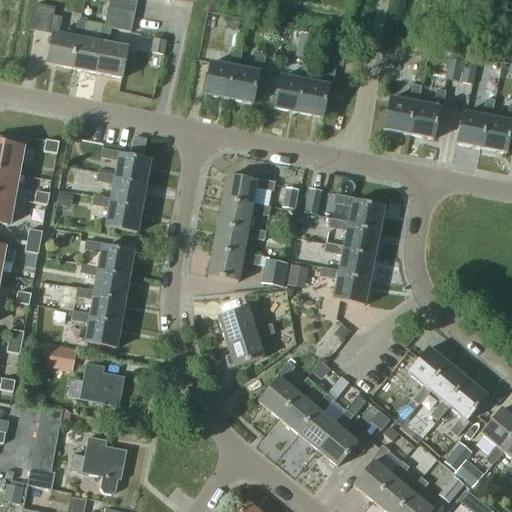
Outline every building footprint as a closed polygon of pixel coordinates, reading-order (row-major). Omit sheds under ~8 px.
[(109,0),(108,9),(134,14),(136,0),(109,0)] [(46,65),(71,70),(80,22),(76,21),(72,39),(57,36),(61,18),(52,17),(53,9),(34,5),(29,32),(51,36),(46,65)] [(130,34),(134,14),(108,9),(104,26),(102,25),(98,44),(101,45),(95,75),(121,80),(127,49),(107,45),(109,30),(130,34)] [(228,39),(232,17),(215,14),(210,36),(228,39)] [(86,23),(80,22),(71,70),(95,75),(101,45),(98,44),(83,41),(86,23)] [(166,42),(153,40),(150,55),(163,57),(166,42)] [(203,96),(229,101),(235,69),(239,70),(242,54),(232,52),(228,69),(209,65),(203,96)] [(235,69),(229,101),(252,106),(257,76),(262,77),(265,59),(255,57),(252,73),(239,70),(235,69)] [(459,84),(473,86),(478,59),(464,57),(459,84)] [(458,83),(462,63),(449,60),(445,81),(458,83)] [(273,110),(298,115),(305,83),(309,84),(312,67),(303,66),(299,82),(280,78),(273,110)] [(305,83),(298,115),(322,119),(328,90),(332,90),(335,72),(326,70),(322,87),(309,84),(305,83)] [(384,132),(408,136),(414,105),(418,106),(422,88),(412,86),(408,104),(389,101),(384,132)] [(414,105),(408,136),(433,141),(439,111),(442,112),(446,93),(436,91),(433,109),(418,106),(414,105)] [(456,146),(480,150),(487,119),(491,120),(494,102),(485,100),(481,118),(462,114),(456,146)] [(487,119),(480,150),(505,155),(511,125),(511,124),(511,105),(509,105),(506,123),(491,120),(487,119)] [(58,144),(45,142),(43,154),(56,156),(58,144)] [(0,146),(0,172),(17,175),(19,163),(31,165),(33,152),(0,146)] [(113,181),(145,186),(149,162),(119,157),(119,154),(102,151),(100,160),(116,163),(114,177),(113,181)] [(0,172),(0,199),(24,203),(26,191),(14,189),(17,175),(0,172)] [(112,186),(110,200),(109,205),(141,210),(145,186),(113,181),(114,177),(98,174),(96,183),(112,186)] [(252,209),(252,205),(255,190),(273,193),(275,184),(256,180),(255,184),(226,178),(221,203),(252,209)] [(294,212),(298,192),(285,189),(281,210),(294,212)] [(317,217),(321,193),(308,191),(304,214),(317,217)] [(49,196),(36,193),(33,205),(47,208),(49,196)] [(71,209),(73,197),(58,194),(56,207),(71,209)] [(347,227),(379,234),(384,209),(354,203),(355,199),(335,196),(333,206),(351,209),(348,224),(347,227)] [(137,234),(141,210),(109,205),(110,200),(93,198),(91,206),(108,209),(105,229),(137,234)] [(24,203),(0,199),(0,225),(7,227),(10,213),(22,215),(24,203)] [(270,209),(252,205),(252,209),(221,203),(217,228),(247,234),(248,230),(251,215),(268,218),(270,209)] [(294,216),(286,214),(284,225),(293,226),(294,216)] [(346,233),(343,248),(342,252),(374,258),(379,234),(347,227),(348,224),(330,220),(328,230),(346,233)] [(217,228),(212,253),(242,258),(243,255),(246,239),(264,243),(266,234),(248,230),(247,234),(217,228)] [(28,231),(26,243),(40,245),(42,234),(28,231)] [(97,273),(129,278),(133,254),(102,249),(102,245),(85,242),(83,253),(100,255),(97,269),(97,273)] [(38,256),(40,245),(26,243),(24,254),(38,256)] [(341,258),(338,272),(338,276),(369,282),(374,258),(342,252),(343,248),(326,245),(324,254),(341,258)] [(0,265),(1,263),(13,265),(15,252),(0,249),(0,265)] [(261,258),(243,255),(242,258),(212,253),(207,278),(238,284),(241,264),(259,267),(261,258)] [(283,290),(288,264),(265,259),(263,268),(260,286),(283,290)] [(96,278),(93,292),(92,297),(125,303),(129,278),(97,273),(97,269),(81,266),(79,276),(96,278)] [(301,269),(289,267),(285,287),(297,290),(301,269)] [(364,307),(369,282),(338,276),(338,272),(321,269),(319,279),(336,282),(333,301),(364,307)] [(92,297),(93,292),(76,289),(74,300),(91,303),(89,316),(88,321),(120,327),(125,303),(92,297)] [(30,296),(17,293),(15,305),(28,308),(30,296)] [(263,359),(257,339),(273,334),(271,327),(270,325),(254,330),(249,315),(248,311),(246,311),(218,320),(226,344),(233,368),(263,359)] [(116,351),(120,327),(88,321),(89,316),(73,313),(71,323),(87,326),(84,345),(116,351)] [(10,331),(8,343),(21,345),(23,334),(10,331)] [(19,357),(21,345),(8,343),(6,354),(19,357)] [(39,368),(71,374),(75,353),(43,347),(39,368)] [(428,391),(448,367),(428,350),(408,375),(423,387),(411,401),(419,407),(430,393),(428,391)] [(298,396),(295,394),(283,383),(294,370),(287,364),(274,379),(276,381),(258,403),(278,420),(298,396)] [(79,402),(118,409),(124,380),(103,376),(104,369),(86,366),(79,402)] [(467,383),(448,367),(428,391),(430,393),(442,403),(430,417),(437,423),(449,409),(447,407),(467,383)] [(340,393),(347,385),(340,379),(333,388),(340,393)] [(14,383),(1,380),(0,385),(0,392),(12,395),(14,383)] [(307,380),(295,394),(298,396),(278,420),(298,436),(318,412),(315,410),(302,399),(314,386),(307,380)] [(447,407),(449,409),(461,419),(450,433),(457,439),(469,424),(466,422),(486,398),(467,383),(447,407)] [(337,428),(334,426),(322,416),(334,402),(326,396),(315,410),(318,412),(298,436),(317,452),(337,428)] [(353,418),(364,404),(357,398),(346,412),(353,418)] [(39,422),(60,425),(62,413),(41,409),(39,422)] [(492,468),(503,454),(500,452),(511,438),(511,419),(501,411),(481,436),(496,448),(485,462),(492,468)] [(346,412),(334,426),(337,428),(317,452),(338,469),(357,445),(341,432),(353,418),(346,412)] [(411,437),(417,430),(407,421),(401,428),(411,437)] [(39,422),(37,434),(58,438),(60,425),(39,422)] [(397,436),(391,430),(386,431),(382,436),(391,443),(397,436)] [(55,450),(58,438),(37,434),(34,446),(55,450)] [(511,438),(500,452),(503,454),(511,461),(511,467),(503,478),(510,484),(511,481),(511,438)] [(69,473),(101,479),(99,491),(103,496),(111,497),(115,495),(118,482),(121,483),(126,453),(105,449),(106,443),(88,440),(84,459),(72,457),(69,473)] [(471,454),(459,444),(444,463),(456,473),(465,462),(471,454)] [(34,446),(32,458),(53,462),(55,450),(34,446)] [(393,480),(390,477),(377,467),(389,453),(382,447),(370,462),(372,464),(353,487),(373,504),(393,480)] [(53,462),(32,458),(30,470),(51,474),(53,462)] [(473,487),(482,476),(465,462),(456,473),(473,487)] [(373,504),(383,511),(398,511),(412,496),(409,493),(397,483),(408,469),(401,463),(390,477),(393,480),(373,504)] [(64,477),(51,474),(30,470),(27,488),(61,494),(64,477)] [(463,487),(453,478),(438,496),(448,505),(463,487)] [(421,479),(409,493),(412,496),(398,511),(431,511),(416,499),(428,485),(421,479)] [(507,486),(500,480),(493,489),(499,494),(507,486)] [(5,487),(2,503),(19,506),(22,490),(5,487)] [(474,500),(465,493),(457,503),(466,510),(474,500)] [(82,511),(85,503),(72,500),(69,511),(82,511)]
